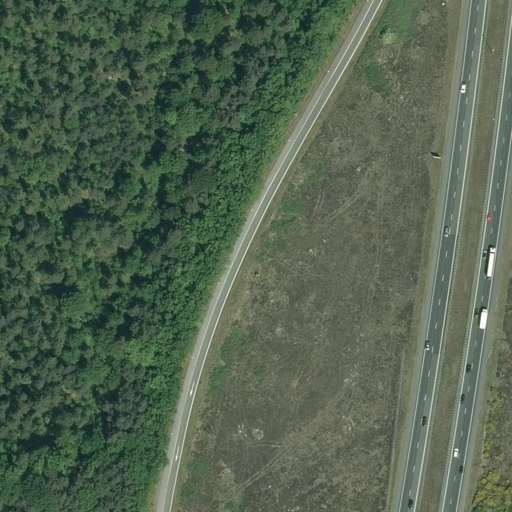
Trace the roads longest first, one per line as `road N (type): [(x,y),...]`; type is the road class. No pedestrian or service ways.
road 1 (motorway): [(375,0),(232,274),(199,359),(165,511)]
road 2 (motorway): [(478,0),(405,511)]
road 3 (motorway): [(448,511),(511,75)]
